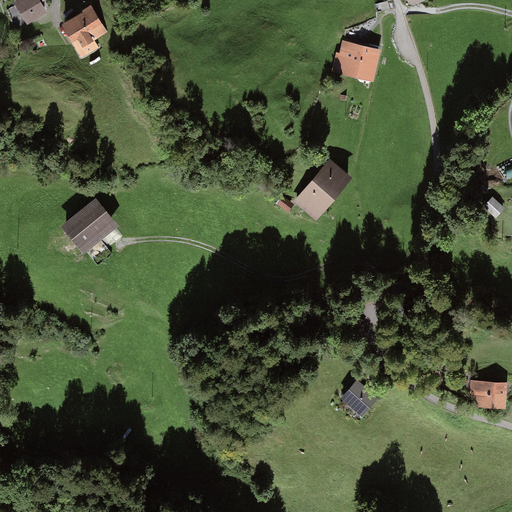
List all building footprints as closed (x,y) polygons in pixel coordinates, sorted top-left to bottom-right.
[(22,0),(18,3),(29,20),(43,11),(38,1),(39,0),(22,0)] [(82,48),(78,50),(81,55),(96,46),(89,36),(104,27),(91,6),(84,10),(83,9),(75,13),(77,17),(67,23),(82,48)] [(345,39),(342,56),(338,55),(335,68),(371,76),(379,46),(345,39)] [(330,160),(296,200),(314,215),(348,175),(330,160)] [(282,196),(278,202),(286,208),(290,202),(282,196)] [(492,198),(485,206),(495,215),(503,208),(492,198)] [(82,246),(111,222),(95,202),(66,225),(82,246)] [(353,323),(339,328),(342,335),(356,330),(353,323)] [(397,336),(396,343),(411,346),(412,338),(397,336)] [(409,354),(411,346),(396,343),(394,351),(409,354)] [(356,382),(343,396),(362,413),(375,398),(356,382)] [(473,382),(473,392),(480,393),(479,401),(503,402),(504,384),(473,382)]
